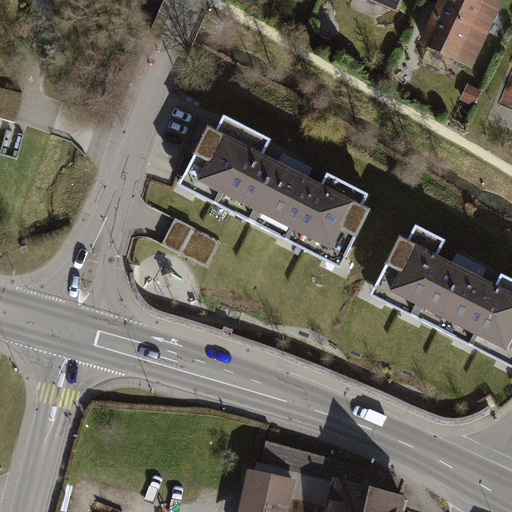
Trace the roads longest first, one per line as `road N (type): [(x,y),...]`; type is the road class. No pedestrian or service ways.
road 1 (primary): [(74,331),(270,389),(485,480)]
road 2 (residential): [(74,331),(188,0)]
road 3 (track): [(511,174),(212,0)]
road 4 (residential): [(28,511),(74,331)]
